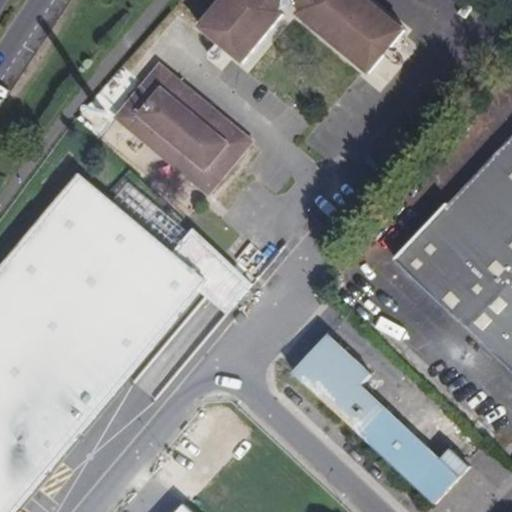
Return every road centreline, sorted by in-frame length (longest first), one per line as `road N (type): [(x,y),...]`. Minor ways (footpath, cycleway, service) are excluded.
road 1 (unknown): [(511,115),(394,236),(383,259),(402,308),(480,388),(511,407)]
road 2 (residential): [(381,511),(212,358)]
road 3 (unclassified): [(212,358),(87,511)]
road 4 (unclassified): [(321,240),(212,358)]
